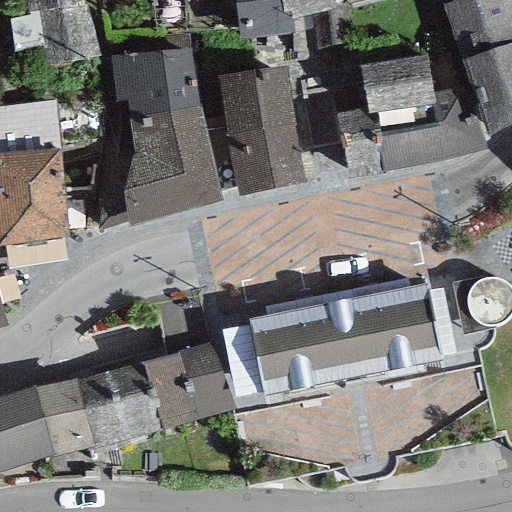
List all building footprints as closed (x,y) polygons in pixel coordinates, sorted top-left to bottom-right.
[(84,0),(23,0),(28,22),(38,20),(49,73),(97,63),(84,0)] [(287,33),(277,0),(234,0),(239,51),(298,46),(287,33)] [(334,23),(329,0),(277,0),(287,33),(334,23)] [(401,0),(343,0),(348,14),(401,0)] [(444,12),(463,74),(511,58),(511,0),(451,0),(454,9),(444,12)] [(511,58),(463,74),(488,147),(511,133),(511,58)] [(129,242),(220,217),(217,202),(236,199),(228,151),(225,136),(204,138),(187,60),(112,63),(115,109),(124,110),(132,168),(111,193),(103,203),(100,242),(125,231),(129,242)] [(423,61),(358,77),(368,126),(432,115),(437,114),(431,99),(423,61)] [(228,151),(293,139),(283,77),(217,87),(225,136),(228,151)] [(462,93),(431,99),(437,114),(432,115),(437,135),(377,148),(383,186),(485,162),(462,93)] [(293,139),(228,151),(236,199),(238,210),(303,198),(293,139)] [(59,162),(0,168),(0,259),(68,253),(59,162)] [(486,281),(452,288),(463,341),(488,337),(495,337),(503,333),(510,326),(511,322),(511,298),(508,290),(501,284),(493,281),(486,281)] [(264,312),(267,325),(409,295),(407,283),(264,312)] [(267,325),(247,329),(248,332),(262,404),(264,410),(441,373),(439,361),(425,296),(424,292),(409,295),(267,325)] [(441,293),(425,296),(439,361),(454,358),(441,293)] [(262,404),(248,332),(221,338),(236,409),(262,404)] [(0,486),(235,418),(213,345),(29,394),(30,399),(0,408),(0,486)]
